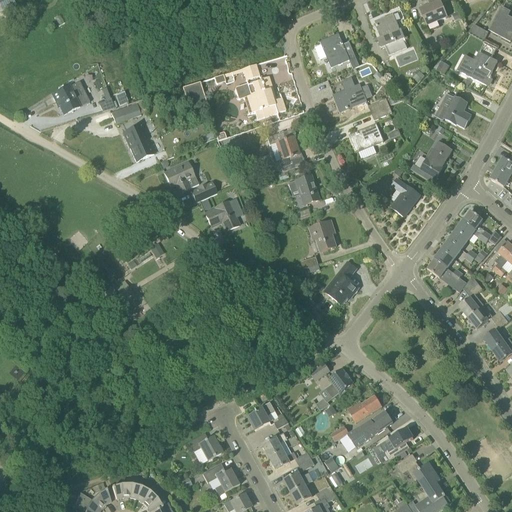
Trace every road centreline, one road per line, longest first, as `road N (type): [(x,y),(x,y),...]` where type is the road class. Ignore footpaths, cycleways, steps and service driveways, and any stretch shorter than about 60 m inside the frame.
road 1 (residential): [(401,274),(322,139),(290,33),(356,0)]
road 2 (residential): [(344,347),(141,198)]
road 3 (residential): [(488,509),(440,436),(344,347)]
road 4 (residential): [(511,420),(401,274)]
road 5 (track): [(141,198),(0,118)]
